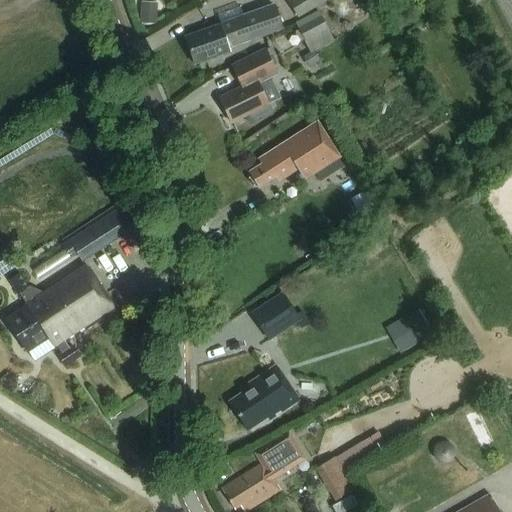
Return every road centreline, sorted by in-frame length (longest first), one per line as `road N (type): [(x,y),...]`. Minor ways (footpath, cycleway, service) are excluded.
road 1 (tertiary): [(196,511),(179,443),(178,291),(166,175),(103,0)]
road 2 (track): [(188,496),(152,499),(0,403)]
